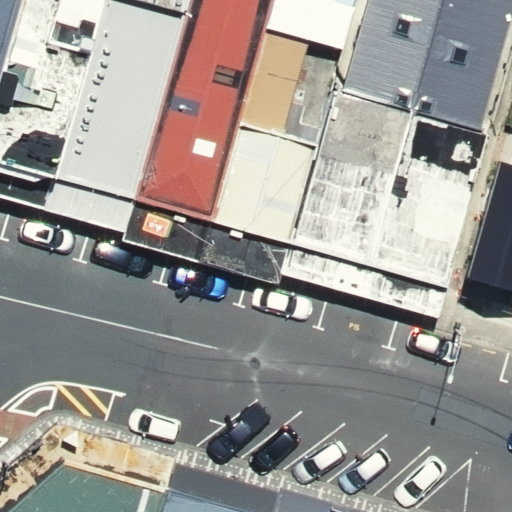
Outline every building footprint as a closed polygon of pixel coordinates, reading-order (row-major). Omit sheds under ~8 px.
[(0,0),(0,27),(8,0),(0,0)] [(8,0),(0,27),(0,159),(46,172),(95,0),(8,0)] [(95,0),(46,172),(126,193),(179,0),(95,0)] [(179,0),(126,193),(201,215),(258,24),(264,0),(179,0)] [(511,0),(353,0),(339,48),(284,240),(440,283),(482,133),(477,132),(511,0)] [(258,24),(201,215),(284,240),(339,48),(258,24)] [(511,158),(489,152),(455,270),(509,285),(511,274),(511,158)] [(46,172),(0,159),(0,194),(117,228),(126,193),(46,172)] [(201,215),(126,193),(117,228),(115,236),(273,281),(276,270),(284,240),(201,215)] [(440,283),(284,240),(276,270),(432,313),(440,283)] [(0,465),(0,511),(59,461),(160,487),(168,457),(172,451),(50,420),(0,465)] [(376,511),(168,457),(160,487),(255,511),(376,511)] [(153,511),(160,487),(59,461),(0,511),(153,511)] [(253,511),(160,487),(153,511),(253,511)]
